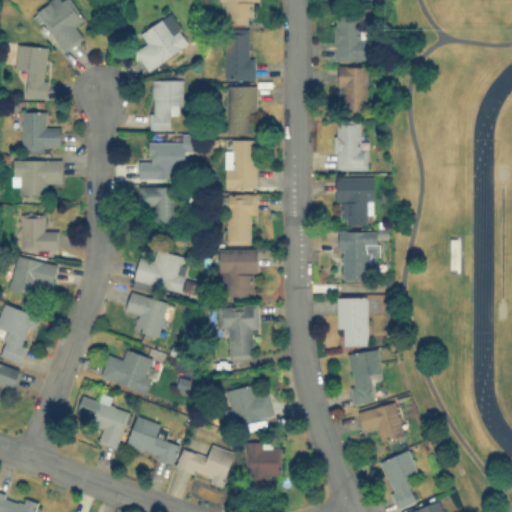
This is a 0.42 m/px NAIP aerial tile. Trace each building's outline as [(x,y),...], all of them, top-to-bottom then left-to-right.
[(82,36),(74,25),(83,19),(69,0),(61,0),(60,1),(59,0),(46,0),(32,11),(61,51),(82,36)] [(225,0),(225,21),(250,21),(250,0),(225,0)] [(147,69),(189,40),(169,11),(136,34),(143,44),(134,51),(147,69)] [(333,59),(360,59),(360,15),(333,15),(333,59)] [(224,27),(224,77),(250,77),(250,27),(224,27)] [(46,45),(16,43),(14,69),(25,69),(23,94),(42,96),(46,45)] [(365,64),(337,64),(337,86),(341,86),(341,112),(365,112),(365,64)] [(180,78),(150,77),(149,128),(168,129),(168,114),(180,114),(180,78)] [(253,131),(253,83),(225,83),(226,131),(253,131)] [(20,149),(58,149),(58,125),(44,125),(44,109),(20,109),(20,149)] [(334,118),(333,168),(362,168),(363,118),(334,118)] [(181,141),(148,141),(148,159),(137,159),(137,178),(173,177),(173,166),(183,166),(183,150),(196,150),(196,133),(181,133),(181,141)] [(253,137),(229,137),(229,145),(224,145),(224,186),(253,186),(253,137)] [(11,192),(46,193),(46,181),(59,181),(59,158),(11,157),(11,192)] [(372,209),(372,175),(334,175),(334,201),(344,201),(344,209),(372,209)] [(150,220),(173,221),(174,185),(138,185),(138,205),(151,205),(150,220)] [(225,242),(252,242),(252,192),(225,192),(225,242)] [(19,214),(19,248),(57,248),(57,227),(44,227),(44,214),(19,214)] [(339,278),(366,277),(365,251),(375,251),(375,236),(386,236),(386,229),(339,229),(339,278)] [(139,245),(132,282),(179,291),(186,254),(139,245)] [(253,246),(217,246),(217,283),(226,283),(226,294),(253,294),(253,246)] [(36,283),(50,286),(55,262),(15,254),(8,287),(34,293),(36,283)] [(133,328),(157,334),(165,299),(129,290),(124,311),(136,314),(133,328)] [(365,343),(365,295),(337,295),(337,343),(365,343)] [(0,311),(0,327),(6,329),(0,347),(0,354),(19,360),(34,312),(3,302),(0,311)] [(253,303),(217,304),(217,327),(228,326),(228,356),(255,356),(253,303)] [(106,352),(99,378),(144,391),(155,357),(122,347),(119,356),(106,352)] [(346,351),(352,402),(373,399),(370,379),(380,378),(376,347),(346,351)] [(0,383),(10,387),(16,367),(0,362),(0,383)] [(273,414),(268,390),(256,392),(254,382),(224,388),(231,422),(273,414)] [(96,440),(118,445),(127,408),(94,400),(89,422),(100,424),(96,440)] [(357,409),(361,430),(376,427),(379,439),(402,434),(394,400),(357,409)] [(125,446),(172,461),(177,443),(163,438),(168,425),(135,414),(125,446)] [(247,441),(247,481),(267,481),(267,473),(280,473),(280,441),(247,441)] [(206,454),(181,446),(174,468),(223,483),(233,450),(210,443),(206,454)] [(376,460),(396,507),(415,499),(406,477),(417,472),(407,448),(376,460)] [(32,511),(36,500),(18,495),(18,496),(0,490),(0,511),(32,511)] [(401,511),(443,511),(438,498),(401,511)]
